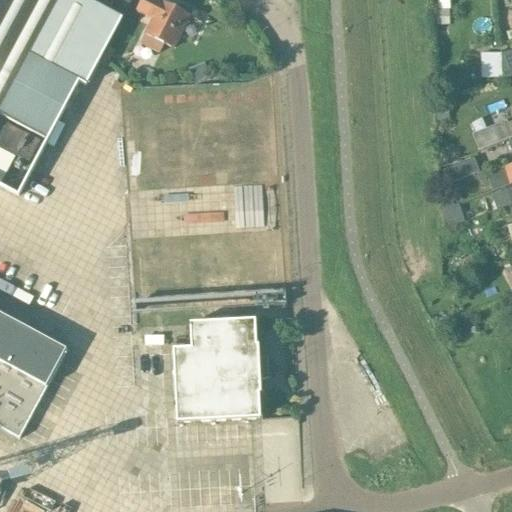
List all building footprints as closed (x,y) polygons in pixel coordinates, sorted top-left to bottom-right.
[(0,0),(0,182),(13,159),(0,151),(0,116),(48,142),(79,83),(85,86),(98,62),(103,64),(108,66),(110,62),(115,52),(106,47),(120,21),(131,0),(0,0)] [(171,49),(188,17),(153,0),(141,0),(136,12),(152,20),(139,45),(158,54),(163,45),(171,49)] [(511,51),(500,55),(501,78),(511,74),(511,51)] [(436,107),(437,122),(449,122),(449,107),(436,107)] [(511,130),(509,125),(508,121),(473,135),(479,150),(511,136),(511,130)] [(41,142),(6,124),(0,135),(0,148),(30,164),(41,142)] [(448,183),(479,171),(474,159),(444,170),(448,183)] [(511,164),(503,167),(508,185),(511,184),(511,164)] [(67,350),(0,314),(0,428),(20,439),(67,350)] [(257,349),(256,323),(191,326),(192,351),(173,352),(175,400),(192,400),(192,405),(175,406),(176,426),(251,423),(261,422),(260,398),(261,398),(261,383),(270,383),(269,362),(260,362),(260,348),(257,349)]
